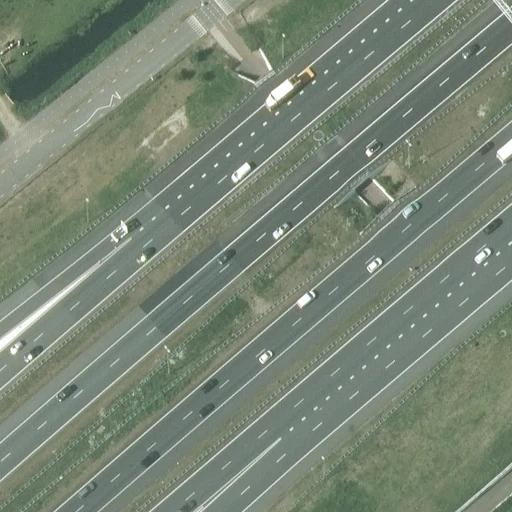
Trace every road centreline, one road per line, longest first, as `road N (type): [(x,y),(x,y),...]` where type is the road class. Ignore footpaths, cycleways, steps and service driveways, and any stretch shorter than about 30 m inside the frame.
road 1 (motorway): [(511,25),(0,464)]
road 2 (motorway): [(77,511),(511,140)]
road 3 (motorway): [(439,0),(141,249)]
road 4 (motorway): [(268,429),(511,222)]
road 5 (unclassified): [(234,0),(0,189)]
road 6 (motorway): [(141,249),(0,372)]
road 7 (motorway): [(141,249),(0,338)]
road 8 (motorway): [(172,511),(268,429)]
